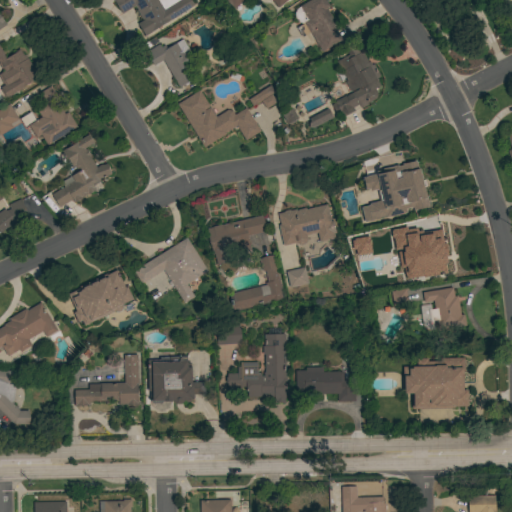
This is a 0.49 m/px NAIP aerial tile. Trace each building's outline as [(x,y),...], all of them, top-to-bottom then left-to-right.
[(190,0),(194,5),(145,36),(137,24),(144,20),(143,18),(142,19),(137,10),(135,5),(121,14),(113,0),(190,0)] [(242,0),(233,9),(225,0),(242,0)] [(286,0),(278,8),(270,0),(286,0)] [(299,6),(309,0),(325,0),(329,6),(326,8),(335,25),(333,26),(341,40),(321,52),(310,33),(309,33),(304,23),(301,24),(297,22),(295,18),(294,15),(294,12),(296,9),(299,7),(299,6)] [(162,60),(154,66),(145,52),(158,44),(160,47),(164,45),(166,49),(182,39),(189,51),(187,52),(193,61),(188,64),(196,77),(179,88),(162,60)] [(367,103),(367,104),(361,108),(358,104),(352,108),(354,111),(343,117),(340,110),(335,113),(331,105),(335,103),(334,101),(344,96),(345,96),(358,89),(358,88),(350,92),(340,72),(341,71),(336,61),(348,55),(346,51),(356,46),(360,53),(361,52),(371,69),(374,67),(379,76),(376,78),(380,86),(374,89),(376,93),(376,95),(376,97),(374,99),(367,103)] [(34,69),(37,67),(41,75),(22,87),(23,87),(5,98),(0,89),(1,89),(0,88),(4,85),(0,79),(0,73),(4,71),(2,69),(1,69),(0,67),(0,47),(4,55),(3,55),(5,58),(14,52),(19,49),(23,55),(24,54),(34,69)] [(275,102),(265,109),(260,101),(252,106),(248,100),(270,85),(274,92),(271,94),(275,102)] [(47,145),(40,135),(36,137),(28,125),(41,117),(35,107),(45,101),(39,93),(50,86),(58,98),(55,100),(64,114),(68,112),(77,127),(47,145)] [(232,111),(234,115),(245,108),(260,131),(245,140),(236,126),(225,132),(226,133),(203,147),(177,104),(199,90),(209,106),(204,109),(205,110),(210,107),(215,117),(227,110),(232,111)] [(18,119),(10,124),(12,127),(0,134),(0,109),(9,104),(18,119)] [(281,114),(291,108),(297,118),(286,124),(281,114)] [(332,117),(314,127),(308,128),(308,122),(309,122),(308,119),(327,108),(332,117)] [(98,167),(97,166),(101,165),(107,163),(111,174),(100,178),(103,184),(81,197),(82,198),(74,203),(72,199),(59,207),(51,195),(73,181),(71,176),(78,172),(74,166),(72,167),(70,164),(70,165),(61,151),(88,134),(93,143),(84,148),(85,150),(86,150),(90,156),(89,156),(96,167),(98,167)] [(436,193),(431,195),(435,207),(418,213),(406,181),(390,187),(385,174),(389,172),(386,164),(420,151),(436,193)] [(0,233),(0,211),(4,209),(5,211),(10,209),(8,205),(20,199),(30,221),(18,227),(16,221),(0,233)] [(304,244),(299,245),(295,243),(283,246),(278,225),(280,225),(277,214),(283,212),(284,211),(288,210),(289,211),(295,209),(296,212),(296,211),(297,210),(305,208),(306,209),(326,204),(330,221),(333,221),(336,233),(333,234),(334,238),(319,242),(316,233),(306,235),(307,239),(304,244)] [(262,216),(265,232),(247,236),(251,250),(240,253),(238,248),(225,251),(227,262),(216,264),(214,254),(212,255),(211,250),(206,229),(262,216)] [(415,280),(413,267),(414,267),(413,258),(418,257),(415,244),(425,242),(423,225),(441,222),(445,243),(448,242),(450,256),(454,256),(457,273),(415,280)] [(162,270),(141,284),(133,271),(186,237),(206,271),(198,276),(186,284),(193,297),(183,303),(162,270)] [(354,257),(370,255),(368,239),(352,240),(354,257)] [(264,283),(267,282),(264,271),(262,271),(258,259),(272,255),(283,298),(271,301),(271,302),(234,311),(229,294),(265,285),(264,283)] [(304,267),(308,283),(289,288),(285,272),(304,267)] [(83,325),(81,320),(77,322),(72,313),(75,311),(67,294),(79,288),(79,286),(105,274),(106,275),(116,270),(117,274),(118,273),(120,276),(119,277),(124,288),(126,287),(132,299),(120,305),(121,307),(120,310),(117,312),(114,311),(83,325)] [(151,301),(172,288),(162,272),(141,286),(151,301)] [(452,287),(453,297),(457,296),(460,315),(463,314),(465,326),(437,330),(436,319),(434,320),(432,309),(434,309),(432,301),(423,302),(421,292),(452,287)] [(405,289),(408,304),(393,306),(390,291),(405,289)] [(56,330),(45,337),(42,331),(28,340),(31,345),(20,352),(18,350),(8,356),(2,346),(0,347),(0,328),(4,326),(3,325),(10,321),(9,319),(25,309),(26,311),(40,303),(56,330)] [(216,345),(214,328),(238,326),(240,343),(216,345)] [(285,378),(286,378),(286,391),(284,391),(284,402),(274,403),(273,399),(260,399),(260,397),(247,397),(247,391),(245,391),(245,387),(240,387),(240,390),(237,390),(237,388),(231,389),(231,390),(227,390),(227,383),(225,383),(225,378),(226,378),(226,374),(237,374),(236,367),(240,367),(240,362),(256,362),(257,373),(259,373),(259,376),(263,376),(263,373),(264,373),(264,355),(262,355),(262,346),(264,346),(263,334),(284,334),(285,378)] [(124,383),(123,355),(136,355),(137,383),(137,405),(126,406),(126,405),(118,405),(118,401),(113,401),(113,402),(103,402),(103,401),(89,401),(89,406),(74,407),(73,390),(88,390),(88,385),(99,384),(99,383),(124,383)] [(172,401),(163,402),(163,401),(152,401),(152,400),(150,400),(149,392),(148,392),(146,360),(159,360),(159,358),(179,357),(179,358),(187,358),(187,363),(189,363),(190,367),(191,367),(191,383),(204,382),(204,394),(193,395),(193,400),(191,400),(189,402),(186,402),(183,400),(181,404),(176,404),(172,401)] [(463,371),(462,371),(462,390),(467,390),(467,407),(453,407),(453,408),(411,408),(410,394),(404,394),(403,380),(402,380),(402,367),(415,366),(415,359),(427,359),(427,362),(434,362),(434,358),(463,358),(463,371)] [(295,395),(294,371),(305,370),(305,368),(322,367),(322,372),(342,371),(342,380),(353,380),(354,401),(336,402),(336,394),(295,395)] [(0,370),(12,372),(11,382),(15,383),(13,398),(11,403),(19,411),(28,411),(28,425),(13,424),(0,411),(0,370)] [(340,511),(340,487),(356,486),(356,497),(382,497),(382,509),(385,509),(385,511),(360,511),(357,511),(340,511)] [(467,511),(467,496),(495,496),(495,511),(467,511)] [(98,511),(98,501),(122,501),(122,500),(131,500),(131,507),(129,507),(129,511),(98,511)] [(230,511),(199,511),(199,501),(230,500),(230,511)] [(65,511),(33,511),(33,502),(65,502),(65,511)]
